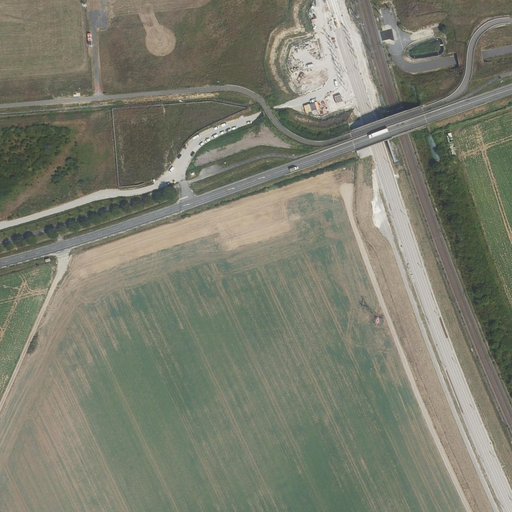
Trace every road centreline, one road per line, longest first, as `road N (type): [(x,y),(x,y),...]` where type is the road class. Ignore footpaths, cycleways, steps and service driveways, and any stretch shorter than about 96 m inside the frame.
road 1 (secondary): [(511,89),(0,264)]
road 2 (track): [(470,511),(398,346),(346,190)]
road 3 (track): [(497,511),(379,215)]
road 4 (track): [(0,408),(63,257)]
